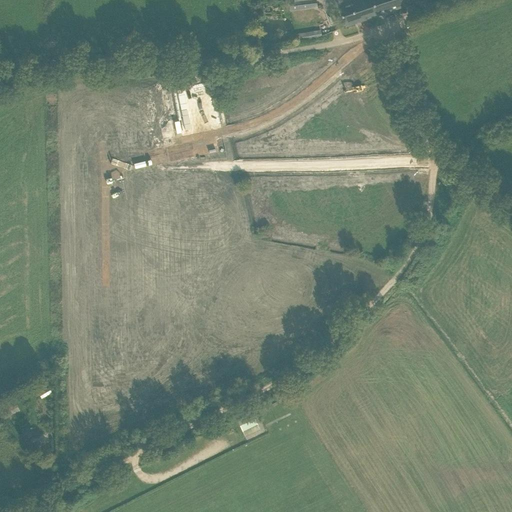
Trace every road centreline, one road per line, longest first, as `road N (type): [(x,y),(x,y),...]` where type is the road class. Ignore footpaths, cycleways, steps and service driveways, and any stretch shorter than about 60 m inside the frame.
road 1 (track): [(433,142),(421,236),(385,287),(306,364),(20,511)]
road 2 (track): [(370,31),(303,96),(251,124),(106,152),(108,323),(75,389)]
road 3 (track): [(80,0),(71,129),(78,511)]
road 4 (track): [(106,171),(432,160)]
road 5 (unclassified): [(511,203),(452,163),(425,132),(389,25)]
road 6 (track): [(210,376),(115,413),(76,416)]
